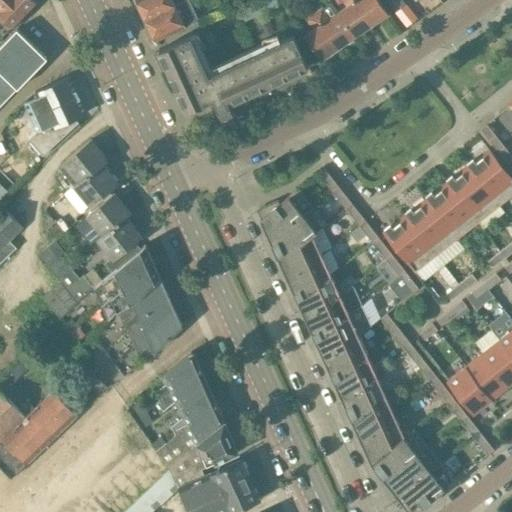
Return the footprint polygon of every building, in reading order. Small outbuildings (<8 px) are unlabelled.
[(35,0),(4,0),(0,5),(0,36),(1,38),(37,1),(35,0)] [(136,0),(145,18),(175,4),(173,0),(136,0)] [(184,0),(175,4),(145,18),(155,40),(198,20),(189,0),(184,0)] [(262,0),(261,1),(257,2),(262,13),(266,11),(268,10),(263,0),(262,0)] [(274,8),(270,0),(263,0),(268,10),(273,8),(274,8)] [(316,0),(312,0),(307,3),(338,47),(354,35),(338,11),(329,18),(316,0)] [(354,35),(371,24),(354,0),(341,0),(345,6),(338,11),(354,35)] [(354,0),(371,24),(388,12),(379,0),(354,0)] [(403,0),(386,0),(408,27),(418,19),(403,0)] [(259,15),(262,13),(257,2),(254,4),(251,5),(256,16),(259,15)] [(321,59),(338,47),(307,3),(299,9),(313,29),(304,35),(321,59)] [(246,7),(245,8),(250,19),(251,18),(256,16),(251,5),(246,7)] [(239,11),(244,21),(250,19),(245,8),(239,11)] [(17,28),(0,45),(0,106),(47,57),(17,28)] [(234,111),(230,102),(309,66),(294,34),(213,71),(214,72),(210,74),(191,34),(159,49),(187,110),(214,98),(222,116),(234,111)] [(33,114),(79,93),(71,75),(35,91),(38,97),(28,102),(33,114)] [(87,111),(79,93),(33,114),(39,128),(28,138),(43,154),(78,121),(75,117),(87,111)] [(480,127),(493,144),(494,145),(500,140),(487,122),(480,127)] [(73,184),(74,184),(107,157),(91,137),(63,160),(79,179),(73,184)] [(511,154),(500,140),(494,145),(508,162),(511,158),(511,154)] [(499,205),(511,194),(511,177),(489,148),(467,165),(499,205)] [(108,158),(107,157),(74,184),(64,193),(80,212),(119,180),(103,161),(108,158)] [(446,181),(478,221),(499,205),(467,165),(446,181)] [(318,172),(332,189),(338,184),(325,167),(318,172)] [(457,238),(478,221),(446,181),(426,198),(457,238)] [(332,189),(346,207),(352,202),(338,184),(332,189)] [(257,209),(271,238),(313,205),(299,187),(281,202),(279,199),(257,209)] [(88,213),(103,232),(132,211),(116,191),(88,213)] [(405,214),(436,254),(457,238),(426,198),(405,214)] [(352,202),(346,207),(359,224),(365,219),(352,202)] [(327,222),(313,205),(271,238),(280,258),(313,233),(327,222)] [(11,238),(23,226),(4,206),(0,209),(0,262),(18,245),(11,238)] [(132,212),(132,211),(103,232),(97,237),(112,256),(105,262),(112,270),(140,247),(135,241),(142,235),(127,216),(132,212)] [(405,214),(384,231),(415,271),(436,254),(405,214)] [(372,241),(379,236),(365,219),(359,224),(360,225),(350,232),(357,241),(367,234),(372,240),(372,241)] [(56,220),(48,226),(57,237),(65,231),(56,220)] [(322,253),(313,233),(280,258),(289,279),(322,253)] [(372,241),(386,258),(392,253),(379,236),(372,241)] [(65,251),(55,240),(38,253),(59,278),(71,268),(61,254),(65,251)] [(511,240),(501,250),(506,257),(511,251),(511,240)] [(94,287),(101,302),(125,283),(153,260),(145,243),(103,278),(94,287)] [(289,279),(299,299),(331,273),(331,272),(339,267),(330,249),(323,254),(322,253),(289,279)] [(488,260),(493,266),(506,257),(501,250),(488,260)] [(386,258),(399,275),(406,270),(392,253),(386,258)] [(153,260),(125,283),(101,302),(108,318),(118,309),(132,299),(160,276),(153,260)] [(452,299),(464,289),(459,283),(444,264),(437,270),(451,289),(446,293),(452,299)] [(59,278),(61,280),(77,301),(92,288),(91,287),(93,285),(84,274),(80,278),(71,268),(59,278)] [(399,275),(413,292),(419,287),(406,270),(399,275)] [(501,278),(496,272),(483,282),(488,289),(501,278)] [(341,294),(331,273),(299,299),(308,319),(341,294)] [(459,283),(464,289),(477,279),(472,273),(459,283)] [(139,315),(168,292),(160,276),(132,299),(118,309),(127,328),(139,315)] [(63,312),(77,301),(61,280),(42,295),(59,316),(63,312)] [(488,289),(483,282),(466,295),(477,309),(494,295),(488,289)] [(341,294),(308,319),(317,339),(350,314),(362,304),(353,284),(341,294)] [(175,308),(168,292),(139,315),(127,328),(135,345),(175,308)] [(467,305),(462,298),(449,309),(454,315),(467,305)] [(362,304),(350,314),(317,339),(326,360),(359,334),(371,325),(362,304)] [(182,323),(175,308),(135,345),(142,361),(157,349),(182,323)] [(454,315),(449,309),(437,318),(442,325),(454,315)] [(379,318),(393,335),(399,329),(386,313),(379,318)] [(499,337),(511,353),(511,318),(510,315),(492,329),(499,337)] [(65,324),(71,330),(78,325),(72,318),(65,324)] [(438,328),(433,322),(420,332),(425,338),(438,328)] [(77,326),(71,331),(78,339),(84,334),(77,326)] [(413,346),(399,329),(393,335),(406,351),(413,346)] [(368,355),(359,334),(326,360),(336,380),(368,355)] [(508,384),(511,380),(511,353),(499,337),(482,351),(508,384)] [(82,346),(74,354),(82,362),(90,354),(82,346)] [(426,363),(413,346),(406,351),(420,368),(426,363)] [(168,381),(154,393),(160,399),(156,402),(157,403),(200,366),(193,351),(191,350),(162,374),(168,381)] [(491,397),(508,384),(482,351),(465,364),(491,397)] [(378,375),(368,355),(336,380),(345,401),(378,375)] [(0,463),(12,476),(78,413),(54,389),(34,408),(10,384),(28,366),(20,358),(0,377),(0,463)] [(440,380),(426,363),(420,368),(433,385),(440,380)] [(465,364),(448,378),(474,411),(491,397),(465,364)] [(183,406),(208,385),(200,366),(157,403),(164,411),(178,400),(183,406)] [(387,395),(378,375),(345,401),(354,421),(387,395)] [(453,397),(440,380),(433,385),(447,402),(453,397)] [(215,400),(208,385),(183,406),(180,409),(185,415),(171,426),(177,434),(215,400)] [(396,415),(387,395),(354,421),(363,441),(396,415)] [(447,402),(460,419),(467,414),(453,397),(447,402)] [(147,410),(140,400),(133,405),(139,415),(147,410)] [(171,468),(197,443),(224,419),(215,400),(177,434),(166,443),(157,450),(169,468),(171,468)] [(146,425),(153,421),(147,410),(139,415),(146,425)] [(460,419),(474,436),(480,431),(467,414),(460,419)] [(404,434),(396,415),(363,441),(372,461),(405,435),(404,434)] [(126,511),(151,511),(178,484),(204,474),(201,467),(238,450),(224,419),(197,443),(126,511)] [(372,461),(386,478),(428,445),(414,427),(404,434),(405,435),(372,461)] [(494,448),(480,431),(474,436),(488,453),(494,448)] [(142,432),(134,438),(141,448),(124,460),(143,487),(169,468),(142,432)] [(152,443),(157,450),(166,443),(161,435),(152,443)] [(441,462),(428,445),(386,478),(399,495),(441,462)] [(204,474),(178,484),(190,511),(229,511),(260,499),(241,457),(204,474)] [(413,511),(455,479),(441,462),(399,495),(412,511),(413,511)]
